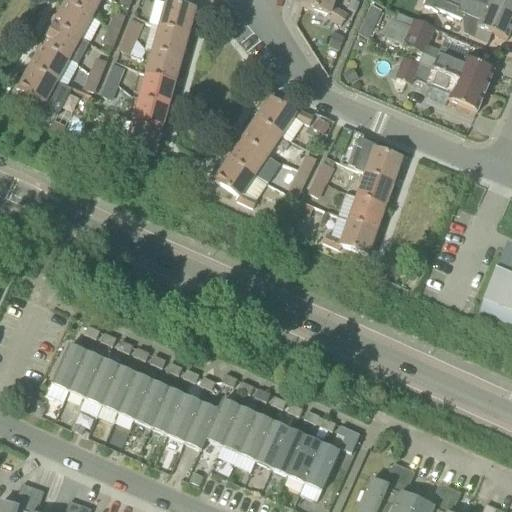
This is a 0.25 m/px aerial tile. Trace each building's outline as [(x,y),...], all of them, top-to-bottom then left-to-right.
[(91,21),(102,0),(67,0),(64,7),(91,21)] [(133,0),(122,0),(118,8),(128,13),(133,0)] [(165,6),(158,31),(187,39),(194,14),(189,13),(193,0),(192,0),(168,0),(166,6),(165,6)] [(305,0),(302,10),(328,18),(327,20),(340,29),(346,21),(331,10),(334,0),(305,0)] [(507,43),(511,29),(511,21),(462,1),(460,0),(428,0),(424,10),(437,15),(438,13),(473,28),(468,40),(487,48),(491,37),(507,43)] [(462,1),(511,21),(511,0),(462,0),(462,1)] [(356,15),(359,5),(351,3),(348,12),(356,15)] [(64,7),(52,28),(88,47),(100,26),(91,21),(64,7)] [(485,96),(494,74),(464,63),(439,54),(428,49),(435,32),(397,16),(394,23),(392,23),(384,40),(423,57),(418,66),(418,68),(432,74),(485,96)] [(131,23),(125,39),(136,43),(142,27),(131,23)] [(41,49),(66,64),(76,69),(88,47),(52,28),(41,49)] [(145,53),(151,54),(181,62),(187,39),(158,31),(151,30),(145,53)] [(112,52),(118,37),(107,32),(101,48),(112,52)] [(338,54),(344,40),(332,35),(326,49),(338,54)] [(130,59),(136,43),(125,39),(119,54),(130,59)] [(55,84),(66,64),(41,49),(29,71),(55,84)] [(181,62),(151,54),(145,79),(174,87),(181,62)] [(96,62),(89,78),(100,82),(107,66),(96,62)] [(418,66),(405,62),(396,83),(409,88),(418,68),(418,66)] [(107,84),(118,89),(124,73),(113,69),(107,84)] [(17,93),(19,94),(16,99),(28,106),(57,119),(71,92),(55,84),(29,71),(17,93)] [(358,82),(353,72),(342,77),(348,88),(358,82)] [(426,88),(429,89),(425,99),(446,107),(447,104),(477,116),(485,96),(432,74),(426,88)] [(94,97),(100,82),(89,78),(88,81),(84,79),(78,90),(84,92),(83,93),(94,97)] [(174,87),(145,79),(138,103),(167,111),(174,87)] [(118,89),(107,84),(100,100),(111,104),(118,89)] [(308,129),(312,121),(296,114),(294,118),(269,102),(256,122),(283,140),(289,144),(301,126),(308,129)] [(167,111),(138,103),(132,127),(161,135),(167,111)] [(280,139),(283,140),(256,122),(242,143),(266,159),(267,159),(280,139)] [(319,122),(313,133),(324,138),(330,127),(319,122)] [(60,139),(64,131),(53,124),(49,133),(60,139)] [(126,151),(154,159),(161,135),(132,127),(126,147),(111,141),(108,149),(124,156),(126,151)] [(356,150),(361,153),(354,173),(365,178),(392,187),(401,164),(374,154),(376,150),(360,142),(356,150)] [(242,143),(228,163),(262,185),(275,164),(267,159),(266,159),(242,143)] [(334,144),(328,162),(340,165),(346,147),(334,144)] [(298,174),(309,179),(316,164),(305,158),(298,174)] [(252,213),(256,204),(266,188),(262,185),(228,163),(214,184),(238,200),(236,205),(252,213)] [(323,167),(315,182),(326,188),(334,172),(323,167)] [(309,179),(298,174),(291,189),(302,194),(309,179)] [(365,178),(357,201),(384,211),(392,187),(365,178)] [(318,203),(326,188),(315,182),(308,197),(318,203)] [(202,201),(206,193),(194,189),(191,196),(202,201)] [(357,201),(357,202),(346,198),(338,220),(349,225),(376,234),(384,211),(357,201)] [(308,222),(313,210),(301,205),(296,217),(308,222)] [(278,236),(289,225),(276,213),(266,225),(278,236)] [(349,225),(341,245),(326,238),(323,246),(339,254),(341,249),(367,259),(376,234),(349,225)] [(285,236),(291,239),(294,231),(289,229),(285,236)] [(511,254),(505,251),(477,317),(511,331),(511,254)] [(95,343),(98,337),(99,335),(87,330),(84,338),(95,343)] [(112,351),(116,343),(104,337),(100,345),(112,351)] [(128,358),(131,351),(132,350),(120,345),(116,353),(128,358)] [(85,357),(68,350),(51,388),(69,396),(85,357)] [(137,352),(136,353),(133,360),(145,365),(149,357),(137,352)] [(85,403),(102,365),(85,357),(69,396),(85,403)] [(161,373),(164,366),(165,365),(153,359),(146,375),(154,378),(157,371),(161,373)] [(85,403),(102,410),(118,372),(102,365),(85,403)] [(170,367),(169,368),(166,375),(178,380),(182,372),(170,367)] [(118,418),(135,379),(118,372),(102,410),(118,418)] [(195,387),(198,379),(186,374),(183,382),(195,387)] [(233,392),(236,384),(224,378),(221,386),(233,392)] [(118,418),(134,425),(151,387),(135,379),(118,418)] [(214,386),(203,381),(199,389),(211,395),(214,386)] [(249,399),(253,391),(241,386),(237,394),(249,399)] [(151,432),(168,394),(151,387),(134,425),(151,432)] [(266,406),(269,398),(257,393),(254,401),(266,406)] [(151,432),(167,440),(184,401),(168,394),(151,432)] [(282,414),(286,406),(274,400),(270,408),(282,414)] [(167,440),(184,447),(200,409),(184,401),(167,440)] [(45,413),(42,406),(36,403),(35,403),(30,414),(42,420),(45,413)] [(222,451),(238,413),(221,405),(216,416),(217,416),(206,443),(222,451)] [(299,421),(302,413),(290,408),(287,416),(299,421)] [(201,454),(206,443),(217,416),(216,416),(200,409),(184,447),(201,454)] [(222,451),(239,458),(255,420),(238,413),(222,451)] [(303,423),(315,428),(319,420),(307,415),(303,423)] [(255,466),(271,427),(255,420),(239,458),(255,466)] [(332,436),(335,428),(335,427),(323,422),(316,439),(323,442),(327,434),(332,436)] [(74,426),(71,433),(71,434),(78,437),(81,439),(81,438),(85,431),(74,426)] [(255,466),(271,473),(288,435),(271,427),(255,466)] [(352,435),(340,429),(339,430),(336,438),(344,441),(339,452),(351,457),(359,438),(352,435)] [(288,480),(304,442),(288,435),(271,473),(288,480)] [(288,480),(304,488),(321,449),(304,442),(288,480)] [(321,449),(304,488),(321,495),(338,457),(321,449)] [(370,484),(361,502),(356,511),(378,511),(382,504),(388,507),(404,472),(393,467),(383,490),(370,484)] [(412,511),(416,505),(404,499),(414,476),(404,472),(388,507),(382,504),(378,511),(412,511)] [(199,490),(203,481),(193,476),(189,485),(198,490),(199,490)] [(0,511),(24,511),(32,492),(21,488),(13,511),(0,506),(0,511)] [(429,510),(416,505),(412,511),(440,511),(450,492),(439,488),(429,510)] [(37,511),(43,496),(32,492),(24,511),(37,511)] [(453,511),(460,497),(450,492),(440,511),(453,511)]
